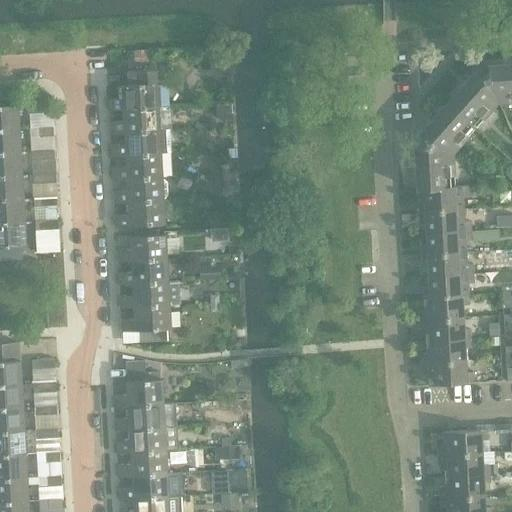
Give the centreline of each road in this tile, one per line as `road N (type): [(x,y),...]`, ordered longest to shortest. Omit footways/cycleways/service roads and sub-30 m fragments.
road 1 (residential): [(0,69),(78,66),(91,511)]
road 2 (residential): [(413,418),(399,390),(378,56)]
